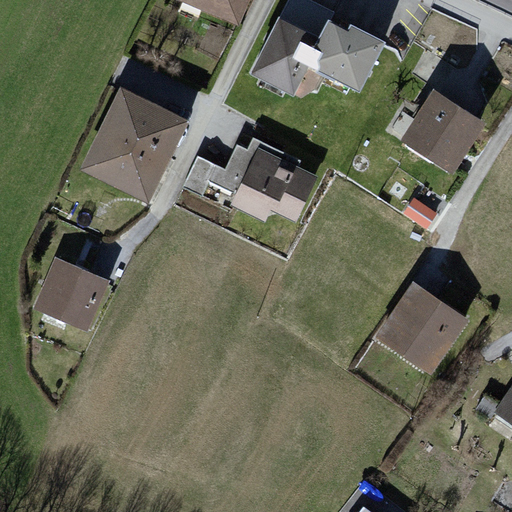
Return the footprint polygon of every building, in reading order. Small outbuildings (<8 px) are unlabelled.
[(244,0),(199,0),(238,16),(244,0)] [(320,31),(277,13),(256,62),(299,81),(309,58),(360,80),(379,35),(328,12),(320,31)] [(433,88),(405,133),(449,160),(477,116),(433,88)] [(119,89),(87,162),(147,188),(180,116),(119,89)] [(252,144),(226,202),(261,218),(268,203),(288,212),(308,170),(252,144)] [(429,225),(440,209),(415,193),(404,209),(429,225)] [(110,280),(57,259),(39,304),(93,325),(110,280)] [(426,369),(457,321),(409,290),(378,339),(426,369)] [(511,402),(502,418),(511,424),(511,402)]
